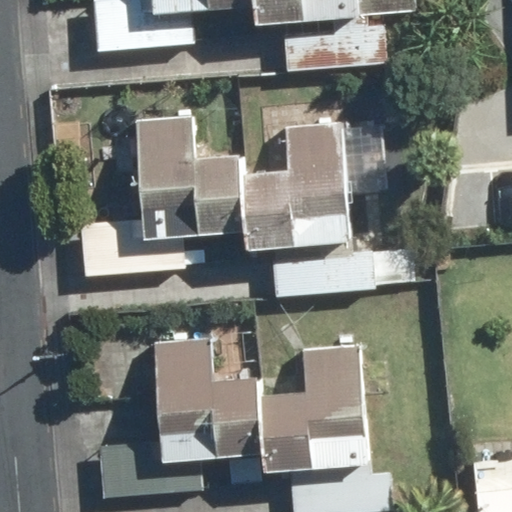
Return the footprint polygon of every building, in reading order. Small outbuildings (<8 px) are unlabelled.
[(89,0),(93,48),(194,40),(192,10),(254,5),(253,0),(89,0)] [(259,0),(262,22),(321,16),(325,66),(384,61),(380,16),(414,12),(412,0),(259,0)] [(80,221),(85,273),(186,265),(183,235),(245,230),(239,153),(195,157),(192,113),(135,118),(143,216),(80,221)] [(334,120),(280,125),(283,162),(243,166),(251,247),(270,245),(276,296),(371,287),(367,245),(347,247),(334,120)] [(96,442),(101,494),(202,486),(199,456),(261,451),(255,374),(211,377),(208,334),(151,339),(159,437),(96,442)] [(352,343),(297,348),(301,385),(260,389),(268,469),(288,468),(292,511),(364,511),(389,510),(385,468),(364,470),(352,343)] [(510,458),(467,461),(471,511),(511,511),(511,484),(510,458)]
